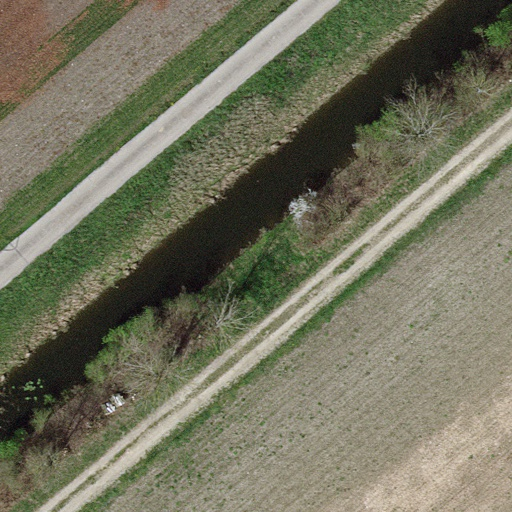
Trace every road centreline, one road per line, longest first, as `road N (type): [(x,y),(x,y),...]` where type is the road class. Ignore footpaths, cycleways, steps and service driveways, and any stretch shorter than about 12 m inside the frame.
road 1 (track): [(70,511),(511,142)]
road 2 (track): [(340,0),(0,287)]
